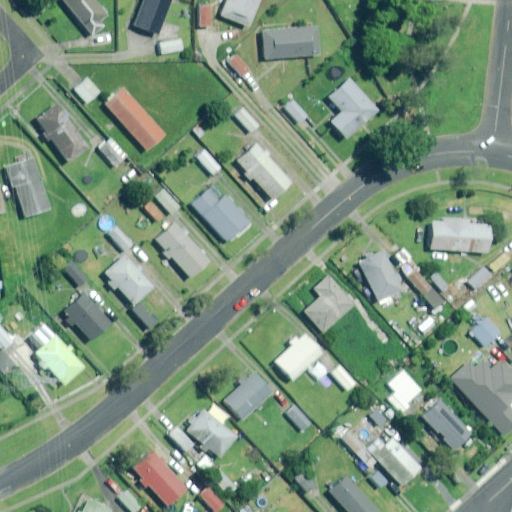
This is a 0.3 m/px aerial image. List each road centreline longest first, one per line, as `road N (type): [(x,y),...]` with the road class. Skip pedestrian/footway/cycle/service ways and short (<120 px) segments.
road 1 (residential): [(0,484),(92,428),(373,178),(432,154),(492,151)]
road 2 (residential): [(492,151),(511,8)]
